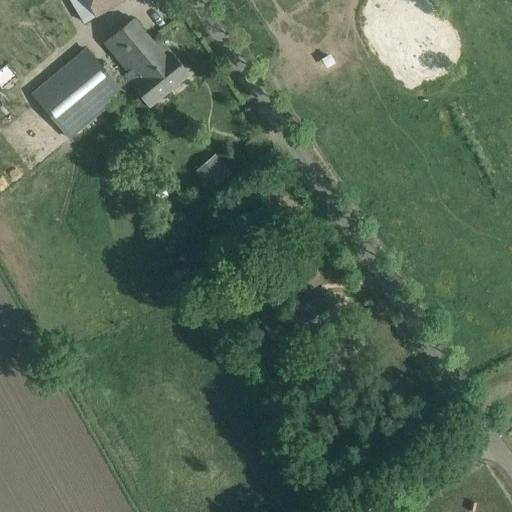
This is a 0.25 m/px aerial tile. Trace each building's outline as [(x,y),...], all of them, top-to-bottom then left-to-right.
[(70,0),(84,22),(95,16),(121,0),(70,0)] [(133,18),(117,30),(103,42),(135,82),(131,86),(148,107),(189,74),(171,52),(165,57),(133,18)] [(86,48),(32,93),(69,137),(122,93),(86,48)] [(213,186),(227,168),(210,154),(196,171),(213,186)] [(260,238),(277,227),(262,206),(246,217),(260,238)] [(192,281),(212,268),(198,246),(178,259),(192,281)] [(331,295),(314,306),(290,321),(301,338),(342,312),(331,295)]
